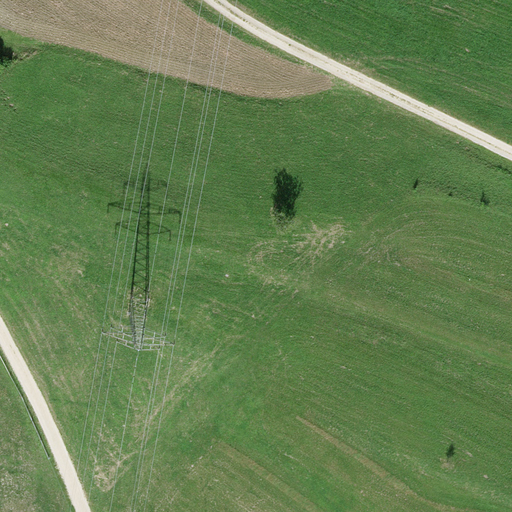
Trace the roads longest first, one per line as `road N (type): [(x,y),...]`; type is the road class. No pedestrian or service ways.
road 1 (track): [(511,158),(255,32),(211,0)]
road 2 (track): [(76,511),(0,336)]
